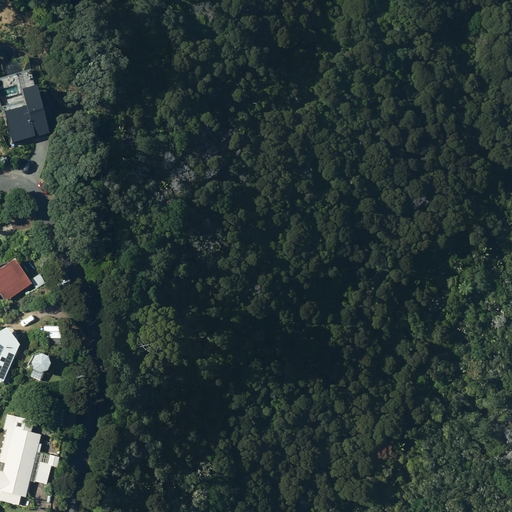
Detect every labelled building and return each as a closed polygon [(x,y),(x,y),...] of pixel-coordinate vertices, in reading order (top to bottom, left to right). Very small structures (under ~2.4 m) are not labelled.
[(15,116),(0,121),(0,131),(8,152),(45,138),(28,94),(9,102),(15,116)] [(0,296),(4,303),(31,284),(13,259),(0,268),(0,296)] [(30,280),(36,288),(45,282),(40,274),(30,280)] [(55,326),(44,326),(44,339),(61,338),(61,332),(55,332),(55,326)] [(0,381),(1,382),(18,344),(9,333),(5,328),(0,329),(0,381)] [(40,373),(47,370),(50,363),(47,357),(40,354),(33,357),(31,363),(33,370),(40,373)] [(8,426),(0,460),(0,461),(5,462),(3,472),(0,470),(0,490),(27,496),(29,488),(37,452),(40,452),(42,445),(39,445),(41,434),(8,426)]
